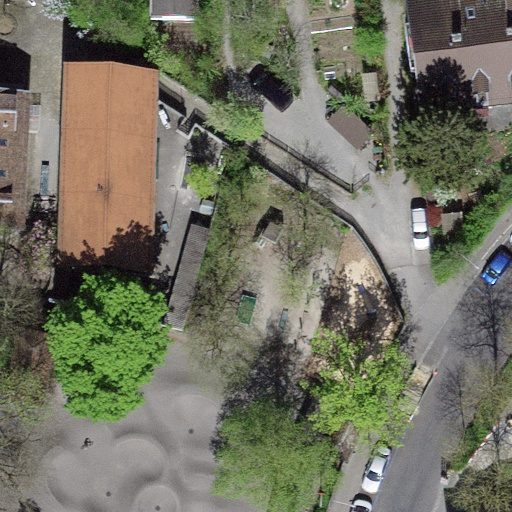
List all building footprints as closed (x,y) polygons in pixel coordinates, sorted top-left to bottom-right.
[(151,0),(151,22),(197,23),(197,0),(151,0)] [(511,0),(505,0),(417,11),(430,108),(504,99),(511,97),(511,0)] [(125,274),(143,274),(146,174),(148,94),(133,85),(74,81),(67,302),(124,310),(125,274)] [(22,164),(24,107),(0,105),(0,226),(20,228),(22,164)] [(52,339),(19,334),(8,403),(41,408),(47,374),(52,339)] [(336,404),(315,395),(306,413),(298,432),(290,451),(284,470),(278,488),(273,506),(271,511),(305,511),(306,509),(314,483),(323,460),(315,457),(336,404)] [(362,420),(343,413),(327,452),(345,460),(362,420)]
